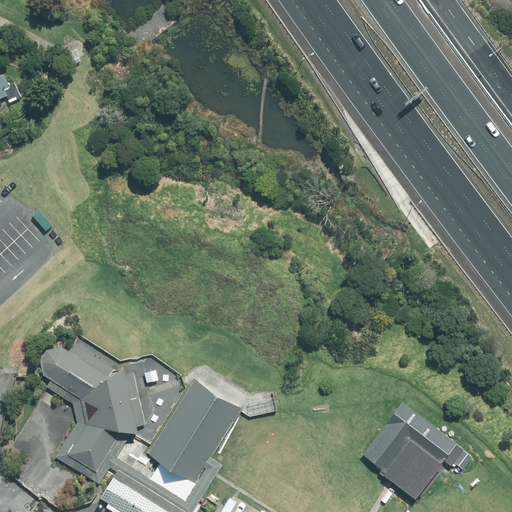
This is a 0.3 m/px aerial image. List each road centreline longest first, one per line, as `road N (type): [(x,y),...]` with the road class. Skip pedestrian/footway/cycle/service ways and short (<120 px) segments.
road 1 (motorway): [(511,277),(309,0)]
road 2 (motorway): [(377,0),(511,182)]
